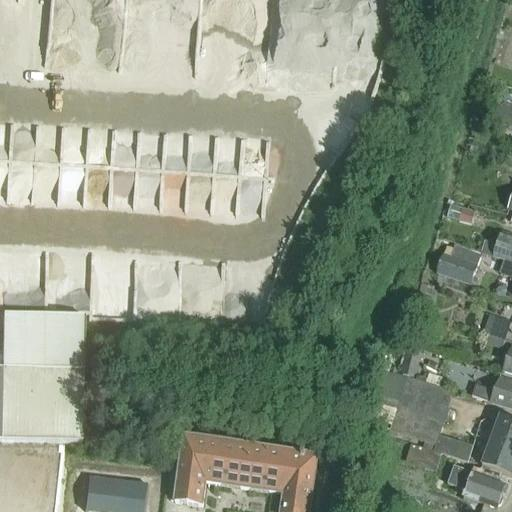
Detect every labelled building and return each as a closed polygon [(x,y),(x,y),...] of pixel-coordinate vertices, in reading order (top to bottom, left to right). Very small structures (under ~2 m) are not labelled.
[(511,128),(511,110),(500,107),(495,123),(511,128)] [(487,148),(473,144),(471,153),(484,157),(487,148)] [(463,210),(460,223),(472,226),(476,214),(463,210)] [(511,241),(502,238),(495,258),(494,260),(511,265),(511,241)] [(482,257),(455,247),(454,251),(448,249),(437,277),(471,289),(482,257)] [(429,305),(430,302),(420,299),(416,313),(428,318),(432,306),(429,305)] [(511,324),(491,317),(484,335),(489,337),(505,343),(511,324)] [(0,443),(82,445),(84,320),(3,318),(2,372),(0,372),(0,443)] [(489,337),(486,346),(502,352),(505,343),(489,337)] [(421,359),(406,354),(398,378),(414,383),(421,359)] [(428,370),(435,372),(437,366),(430,363),(428,370)] [(442,457),(457,462),(457,461),(468,465),(473,449),(440,438),(454,396),(414,383),(398,378),(380,372),(363,423),(390,431),(389,434),(413,442),(412,447),(442,457)] [(429,376),(427,385),(440,389),(443,381),(429,376)] [(473,400),(492,406),(511,412),(511,384),(500,381),(496,394),(477,388),(473,400)] [(511,423),(501,419),(492,444),(511,451),(511,423)] [(284,498),(282,511),(310,511),(319,459),(184,439),(175,505),(203,509),(207,486),(284,498)] [(511,479),(511,451),(492,444),(483,469),(511,480),(511,479)] [(442,457),(412,447),(406,465),(436,475),(442,457)] [(454,471),(449,487),(467,493),(465,501),(498,511),(499,509),(501,508),(503,501),(502,498),(506,487),(473,477),(454,471)] [(146,511),(150,479),(90,472),(86,505),(146,511)]
